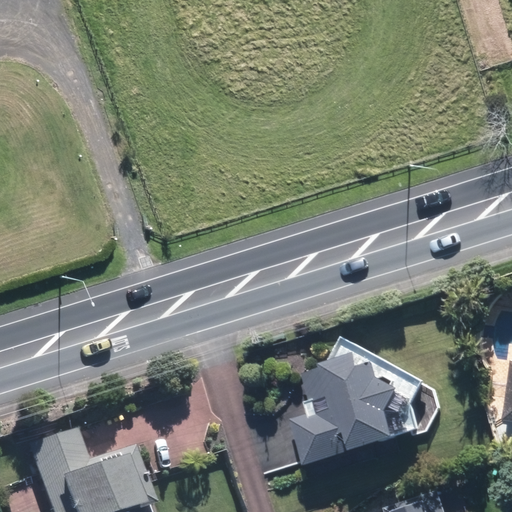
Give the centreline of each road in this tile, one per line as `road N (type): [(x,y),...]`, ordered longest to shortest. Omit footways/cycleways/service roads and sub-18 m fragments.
road 1 (secondary): [(511,202),(0,360)]
road 2 (track): [(0,43),(31,42),(69,58),(161,310)]
